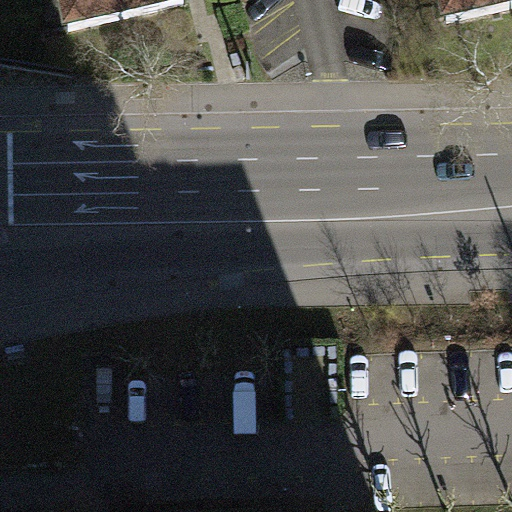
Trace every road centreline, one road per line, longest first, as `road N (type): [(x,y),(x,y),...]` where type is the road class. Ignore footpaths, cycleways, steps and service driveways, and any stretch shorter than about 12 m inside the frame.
road 1 (secondary): [(0,266),(511,235)]
road 2 (secondary): [(511,155),(0,172)]
